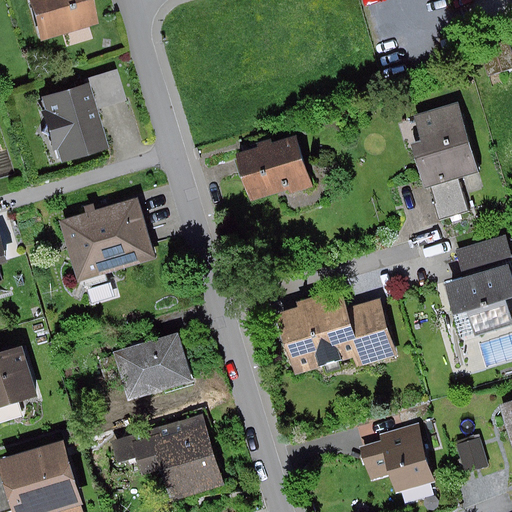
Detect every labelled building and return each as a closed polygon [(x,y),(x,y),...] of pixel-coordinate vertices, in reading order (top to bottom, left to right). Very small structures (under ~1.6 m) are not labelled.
[(36,0),(49,40),(104,25),(96,0),(36,0)] [(89,88),(50,98),(67,164),(119,151),(110,113),(133,108),(123,69),(86,79),(89,88)] [(437,141),(420,146),(444,226),(475,216),(464,180),(490,172),(470,107),(430,119),(437,141)] [(307,138),(251,155),(265,201),(322,184),(307,138)] [(148,201),(71,222),(87,280),(164,259),(148,201)] [(12,231),(0,234),(0,293),(10,290),(4,269),(22,263),(12,231)] [(478,281),(462,286),(483,343),(511,332),(511,236),(468,253),(478,281)] [(364,295),(295,316),(314,379),(409,350),(394,301),(368,309),(364,295)] [(190,338),(130,357),(144,401),(204,382),(190,338)] [(0,412),(53,400),(41,348),(0,357),(0,412)] [(210,416),(118,441),(129,481),(171,469),(178,497),(228,483),(210,416)] [(430,425),(356,450),(368,485),(397,475),(403,494),(448,479),(430,425)] [(483,439),(460,446),(469,476),(492,469),(483,439)] [(77,449),(0,470),(0,506),(1,511),(44,511),(90,499),(77,449)]
